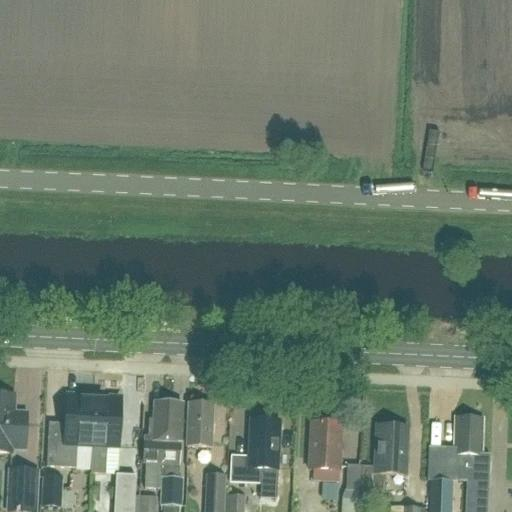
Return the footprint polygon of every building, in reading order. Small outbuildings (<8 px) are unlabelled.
[(24,452),(25,428),(13,428),(14,400),(0,399),(0,455),(13,456),(13,452),(24,452)] [(91,451),(93,403),(78,403),(78,400),(66,399),(65,428),(49,427),(46,471),(76,472),(77,450),(91,451)] [(93,403),(91,451),(92,451),(90,477),(106,478),(107,451),(118,452),(121,402),(109,401),(109,404),(93,403)] [(169,415),(163,414),(163,407),(154,407),(153,424),(149,424),(148,445),(144,445),(143,467),(146,467),(145,492),(160,493),(162,452),(164,452),(165,446),(167,446),(169,415)] [(164,452),(162,452),(160,493),(162,493),(161,509),(164,510),(163,511),(177,511),(178,510),(180,510),(182,482),(178,482),(178,468),(179,468),(182,408),(163,407),(163,414),(169,415),(167,446),(165,446),(164,452)] [(211,451),(213,409),(189,408),(187,450),(211,451)] [(481,458),(483,422),(458,421),(458,438),(454,438),(453,455),(446,454),(445,471),(458,471),(457,484),(466,485),(464,511),(486,511),(489,458),(481,458)] [(277,473),(279,426),(250,424),(248,461),(231,460),(230,486),(260,487),(261,473),(277,473)] [(338,475),(341,428),(311,427),(309,473),(311,473),(311,485),(337,486),(338,475)] [(405,478),(407,432),(376,430),(374,471),(362,470),(361,495),(384,495),(384,477),(405,478)] [(357,511),(360,469),(345,468),(344,493),(340,501),(339,511),(357,511)] [(35,511),(37,474),(7,472),(4,511),(35,511)] [(260,487),(259,501),(275,501),(277,473),(261,473),(260,487)] [(222,511),(224,479),(205,478),(203,511),(222,511)] [(134,511),(136,480),(116,479),(114,511),(134,511)] [(63,481),(42,480),(41,509),(62,510),(63,481)] [(449,511),(450,484),(428,483),(427,511),(449,511)] [(154,511),(155,500),(138,499),(136,511),(154,511)] [(243,511),(244,500),(228,499),(227,511),(243,511)]
